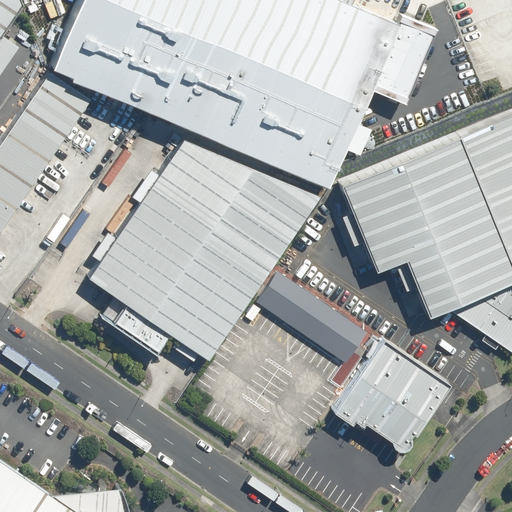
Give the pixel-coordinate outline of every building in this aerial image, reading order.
[(0,0),(0,18),(13,0),(0,0)] [(73,0),(46,63),(327,184),(369,88),(403,103),(437,24),(398,7),(394,17),(355,0),(73,0)] [(0,231),(93,96),(52,68),(0,143),(0,231)] [(511,110),(458,132),(511,263),(511,110)] [(511,263),(458,132),(342,179),(379,268),(407,256),(430,313),(448,306),(511,350),(511,263)] [(319,195),(183,135),(88,273),(128,300),(115,318),(159,349),(172,331),(178,335),(173,343),(195,358),(200,350),(210,357),(319,195)] [(129,153),(121,147),(110,163),(119,168),(129,153)] [(100,192),(93,187),(71,220),(79,225),(100,192)] [(276,269),(256,298),(343,357),(363,328),(276,269)] [(449,383),(383,338),(334,409),(353,422),(358,415),(405,447),(449,383)] [(50,488),(0,455),(0,511),(129,511),(128,498),(122,482),(50,488)] [(511,511),(511,498),(500,506),(502,511),(511,511)]
